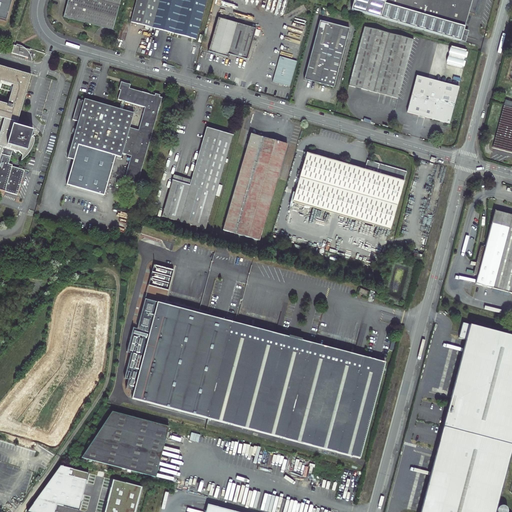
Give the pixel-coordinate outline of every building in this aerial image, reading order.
[(0,0),(0,18),(5,20),(10,0),(0,0)] [(67,0),(62,19),(112,32),(119,0),(67,0)] [(204,0),(135,0),(129,24),(150,30),(193,42),(204,0)] [(354,0),(351,10),(460,41),(465,27),(469,12),(475,14),(479,0),(354,0)] [(218,18),(211,53),(221,55),(230,21),(218,18)] [(256,29),(230,21),(221,55),(228,57),(229,55),(247,60),(254,36),(259,37),(260,31),(256,30),(256,29)] [(349,29),(320,21),(304,80),(334,88),(349,29)] [(413,40),(364,27),(348,86),(398,99),(413,40)] [(463,68),(467,49),(450,45),(446,64),(463,68)] [(28,52),(12,47),(10,55),(26,60),(28,52)] [(280,58),(273,82),(290,87),(297,63),(280,58)] [(0,195),(6,197),(7,194),(19,197),(26,172),(13,169),(13,167),(9,166),(13,152),(16,155),(17,154),(19,153),(25,159),(29,155),(31,149),(34,142),(34,140),(33,138),(31,139),(33,133),(20,129),(19,126),(17,125),(30,77),(0,69),(0,195)] [(407,113),(449,124),(459,87),(417,76),(407,113)] [(160,94),(155,92),(155,94),(130,87),(130,84),(121,81),(118,89),(120,90),(118,99),(122,101),(120,109),(85,99),(85,101),(79,99),(73,120),(79,121),(68,158),(74,160),(67,184),(105,195),(116,155),(122,156),(123,152),(132,155),(125,179),(138,183),(163,96),(160,96),(160,94)] [(511,153),(511,108),(504,106),(493,148),(511,153)] [(180,220),(162,215),(161,218),(205,231),(232,137),(206,129),(189,187),(188,186),(180,220)] [(259,241),(283,159),(259,152),(263,138),(251,134),(223,230),(259,241)] [(287,145),(263,138),(259,152),(283,159),(287,145)] [(407,172),(379,164),(377,173),(307,153),(292,202),(390,230),(407,172)] [(188,186),(172,182),(162,215),(180,220),(188,186)] [(511,215),(494,211),(484,248),(475,284),(492,289),(511,293),(511,215)] [(142,226),(141,234),(148,235),(149,228),(142,226)] [(169,235),(165,248),(172,250),(174,241),(172,240),(173,236),(169,235)] [(475,284),(484,248),(480,247),(470,283),(475,284)] [(173,411),(198,314),(144,300),(136,330),(131,329),(125,354),(129,355),(122,380),(127,381),(125,388),(133,391),(130,400),(173,411)] [(210,421),(235,324),(198,314),(173,411),(210,421)] [(487,511),(511,419),(511,335),(462,323),(458,338),(466,340),(420,511),(487,511)] [(235,324),(210,421),(359,460),(385,363),(235,324)] [(168,426),(112,411),(81,456),(155,478),(168,426)] [(61,466),(27,511),(55,511),(58,505),(80,510),(89,473),(61,466)] [(104,511),(135,511),(142,487),(113,480),(104,511)]
